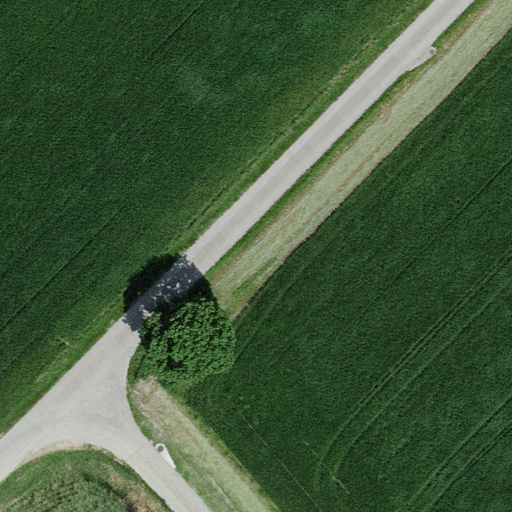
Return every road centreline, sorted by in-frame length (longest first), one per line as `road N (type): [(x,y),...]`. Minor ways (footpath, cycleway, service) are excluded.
road 1 (track): [(0,463),(455,0)]
road 2 (track): [(190,511),(76,386)]
